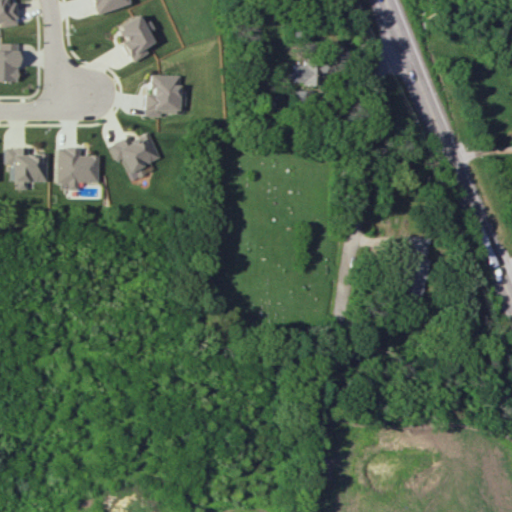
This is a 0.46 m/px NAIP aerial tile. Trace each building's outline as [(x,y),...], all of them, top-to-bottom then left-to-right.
[(0,0),(0,23),(12,22),(9,0),(3,1),(3,0),(0,0)] [(123,4),(122,0),(84,0),(88,13),(123,4)] [(0,80),(12,81),(12,42),(0,42),(0,80)] [(318,83),(318,64),(290,63),(290,83),(318,83)] [(176,74),(146,74),(146,92),(141,91),(141,116),(159,116),(159,112),(176,113),(176,74)] [(126,135),(106,144),(113,161),(119,158),(129,180),(144,173),(141,164),(158,157),(147,132),(128,140),(126,135)] [(42,181),(42,153),(23,152),(23,147),(1,146),(0,165),(7,165),(7,181),(13,181),(12,188),(22,189),(23,180),(42,181)] [(52,183),(65,183),(65,189),(74,190),(74,181),(94,181),(95,155),(76,154),(76,147),(53,147),(52,183)] [(399,304),(420,306),(426,237),(405,235),(399,304)]
